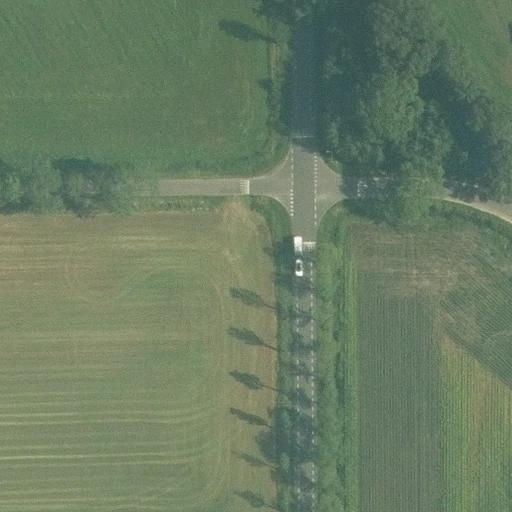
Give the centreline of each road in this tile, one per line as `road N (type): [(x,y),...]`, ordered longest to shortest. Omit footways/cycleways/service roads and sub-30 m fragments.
road 1 (tertiary): [(305,511),(300,184)]
road 2 (unclassified): [(0,188),(300,184)]
road 3 (unclassified): [(300,184),(431,182),(511,207)]
road 4 (tertiary): [(300,184),(300,0)]
